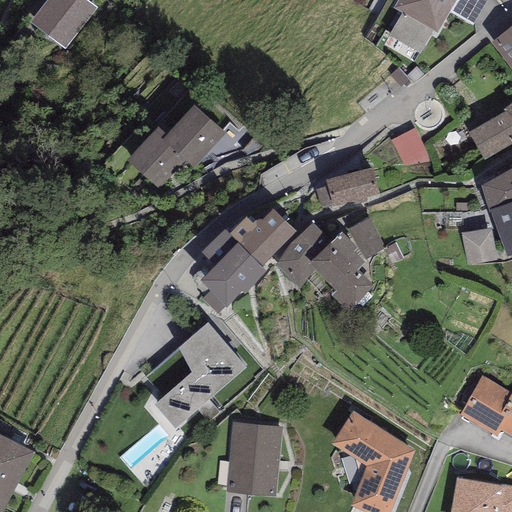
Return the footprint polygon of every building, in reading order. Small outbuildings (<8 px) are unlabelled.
[(97,9),(84,0),(49,0),(31,25),(66,50),(97,9)] [(457,0),(399,0),(393,11),(401,16),(389,38),(419,55),(432,33),(437,36),(457,0)] [(511,67),(511,32),(495,46),(511,67)] [(511,107),(504,115),(469,137),(483,165),(511,146),(511,107)] [(193,109),(167,138),(163,144),(184,162),(194,170),(224,135),(193,109)] [(392,139),(404,165),(427,154),(415,128),(392,139)] [(167,138),(157,130),(126,165),(157,193),(184,162),(163,144),(167,138)] [(329,172),(376,164),(374,153),(327,161),(329,172)] [(511,171),(480,189),(489,214),(511,207),(511,171)] [(378,197),(371,172),(327,184),(328,188),(315,192),(319,206),(331,203),(333,210),(378,197)] [(511,207),(489,214),(505,259),(511,257),(511,207)] [(274,214),(264,225),(259,224),(257,224),(254,224),(252,227),(246,221),(228,238),(235,245),(237,242),(242,248),(264,269),(296,236),(274,214)] [(369,221),(348,232),(364,261),(384,250),(369,221)] [(330,245),(312,226),(292,245),(276,267),(300,291),(314,273),(308,268),(330,245)] [(491,231),(462,236),(467,265),(496,260),(491,231)] [(222,310),(225,313),(240,297),(243,299),(265,276),(237,248),(235,245),(228,238),(223,234),(201,257),(216,271),(200,288),(208,295),(202,301),(216,315),(222,310)] [(340,235),(330,245),(308,268),(314,273),(335,294),(330,299),(347,315),(373,288),(357,273),(365,266),(353,255),(357,251),(340,235)] [(191,375),(154,408),(176,432),(246,371),(206,326),(178,353),(191,375)] [(511,396),(481,380),(459,419),(498,440),(500,435),(492,430),(511,396)] [(511,395),(511,396),(492,430),(500,435),(511,441),(511,395)] [(391,511),(415,454),(352,415),(331,449),(366,469),(349,511),(352,511),(391,511)] [(282,428),(232,424),(226,494),(276,498),(282,428)] [(0,438),(0,511),(4,511),(34,456),(0,438)] [(511,511),(511,489),(457,480),(451,511),(511,511)]
